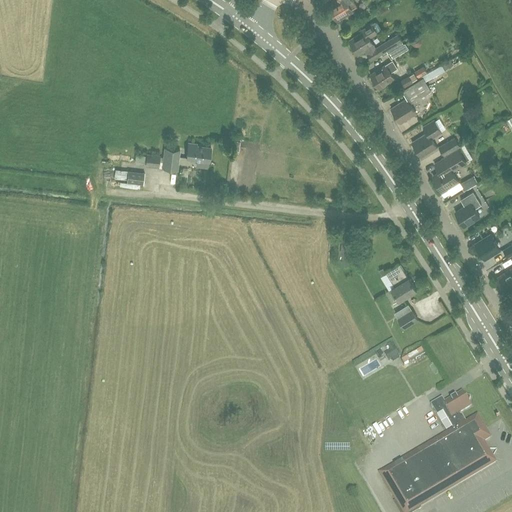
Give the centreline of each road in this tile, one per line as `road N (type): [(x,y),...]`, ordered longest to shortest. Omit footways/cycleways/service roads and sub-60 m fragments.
road 1 (residential): [(511,330),(342,55),(293,0)]
road 2 (unclassified): [(408,205),(373,219),(107,192)]
road 3 (secondary): [(408,205),(340,112),(252,31)]
road 4 (secondary): [(502,356),(408,205)]
